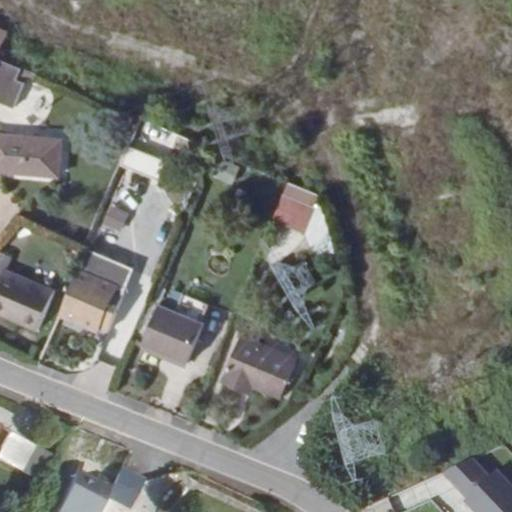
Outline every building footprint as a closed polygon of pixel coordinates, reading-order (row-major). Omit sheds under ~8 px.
[(0,49),(8,31),(0,27),(0,49)] [(0,95),(16,103),(27,77),(0,66),(0,95)] [(62,172),(64,136),(0,130),(0,159),(10,160),(10,168),(62,172)] [(0,167),(10,168),(10,160),(0,159),(0,167)] [(209,202),(246,203),(246,178),(210,177),(209,202)] [(302,227),(317,191),(285,178),(270,214),(302,227)] [(38,325),(55,285),(1,261),(0,263),(0,299),(9,304),(6,311),(38,325)] [(76,264),(58,309),(97,325),(98,322),(107,325),(122,288),(114,284),(116,280),(76,264)] [(202,317),(159,298),(142,336),(185,356),(202,317)] [(282,385),(297,347),(241,324),(222,370),(242,378),(245,371),(282,385)] [(142,336),(137,344),(181,363),(185,356),(142,336)] [(0,453),(16,461),(28,437),(7,427),(0,441),(0,453)] [(23,465),(34,440),(28,437),(16,461),(23,465)] [(34,440),(23,465),(39,473),(51,447),(34,440)] [(511,511),(511,489),(469,450),(437,485),(465,511),(511,511)] [(98,502),(106,482),(73,467),(64,487),(98,502)] [(125,502),(137,477),(114,467),(102,493),(125,502)] [(46,511),(91,511),(96,501),(59,485),(46,511)]
